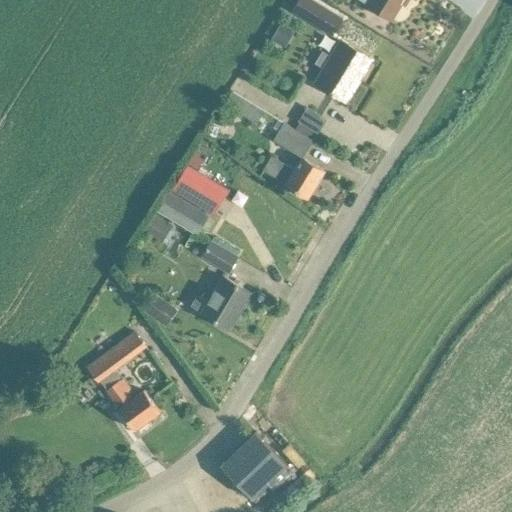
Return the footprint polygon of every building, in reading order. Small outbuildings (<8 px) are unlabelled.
[(332,36),(343,18),(314,0),(298,0),(292,11),(332,36)] [(360,0),(366,3),(366,4),(375,9),(392,20),(403,2),(403,0),(360,0)] [(373,59),(356,48),(340,40),(330,57),(323,52),(316,64),(324,68),(315,83),(329,91),(346,102),(355,87),(349,84),(366,56),(372,60),(373,59)] [(232,90),(224,103),(246,116),(254,104),(232,90)] [(326,119),(308,107),(299,120),(317,132),(326,119)] [(313,140),(296,130),(284,122),(273,140),(302,157),(303,157),(313,140)] [(303,157),(302,157),(295,169),(272,155),(263,170),(274,177),(275,176),(286,183),(307,197),(324,170),(303,157)] [(174,190),(215,214),(230,189),(189,164),(174,190)] [(208,215),(169,192),(158,209),(198,233),(208,215)] [(145,231),(162,242),(172,227),(154,216),(145,231)] [(237,257),(211,241),(202,255),(229,271),(237,257)] [(251,292),(234,282),(223,276),(208,302),(197,295),(191,305),(202,312),(201,312),(229,329),(238,313),(236,312),(239,307),(241,308),(251,292)] [(154,293),(143,309),(166,325),(177,310),(154,293)] [(160,411),(148,395),(144,390),(132,399),(127,393),(132,390),(115,368),(146,345),(135,331),(88,366),(98,380),(99,379),(120,407),(119,408),(135,429),(160,411)] [(287,464),(270,446),(256,431),(221,465),(253,498),(267,484),(274,491),(287,479),(279,472),(287,464)] [(223,511),(219,502),(209,506),(211,511),(223,511)]
